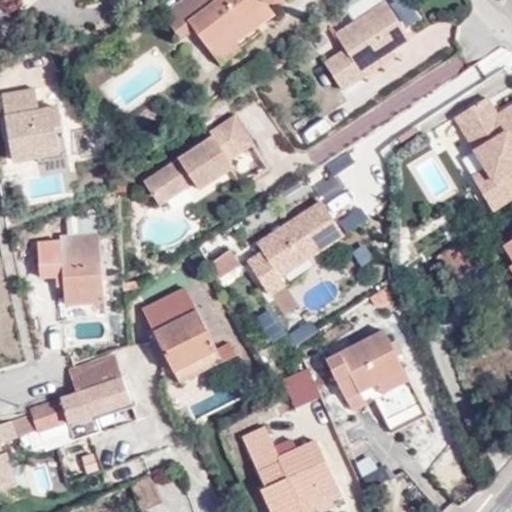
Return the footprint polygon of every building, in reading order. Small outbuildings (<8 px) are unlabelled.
[(162,0),(150,9),(170,38),(186,27),(208,59),(228,45),(223,38),(264,9),(257,0),(262,0),(263,0),(162,0)] [(334,47),(314,59),(333,91),(387,56),(383,51),(400,40),(374,1),(373,2),(371,0),(348,0),(341,6),(336,15),(341,24),(326,33),(334,47)] [(303,42),(288,50),(288,51),(295,62),(310,53),(303,42)] [(478,96),(444,117),(444,118),(474,168),(462,175),(475,198),(504,181),(511,176),(511,173),(509,168),(511,165),(511,98),(488,113),(478,96)] [(58,127),(50,99),(33,101),(35,115),(2,121),(11,164),(55,153),(50,129),(58,127)] [(254,153),(233,121),(206,138),(210,143),(141,190),(159,216),(189,195),(195,201),(233,177),(227,170),(254,153)] [(28,179),(29,193),(65,191),(64,177),(28,179)] [(504,181),(475,198),(481,208),(509,189),(504,181)] [(311,199),(248,242),(247,242),(252,249),(235,259),(261,297),(276,287),(271,279),(336,235),(311,199)] [(347,232),(367,222),(361,209),(341,219),(347,232)] [(98,303),(91,218),(64,218),(65,237),(54,239),(58,305),(98,303)] [(188,248),(195,261),(216,247),(208,235),(188,248)] [(460,235),(427,257),(443,281),(476,259),(460,235)] [(511,237),(490,252),(500,268),(496,272),(511,293),(505,297),(510,309),(511,309),(511,237)] [(188,248),(143,278),(150,289),(195,261),(188,248)] [(219,260),(201,272),(208,283),(228,273),(219,260)] [(381,304),(375,292),(356,305),(368,313),(381,304)] [(134,318),(165,373),(206,349),(174,293),(134,318)] [(414,423),(371,338),(316,365),(341,415),(364,404),(380,440),(414,423)] [(206,349),(165,373),(173,388),(225,359),(215,345),(206,349)] [(111,359),(65,373),(71,392),(72,398),(21,414),(14,416),(20,436),(32,431),(59,423),(60,428),(134,403),(125,376),(118,378),(111,359)] [(72,398),(71,392),(19,409),(21,414),(72,398)] [(20,436),(14,416),(3,420),(10,439),(20,436)] [(63,441),(60,428),(59,423),(32,431),(37,448),(53,444),(63,441)] [(290,511),(289,508),(324,490),(305,449),(271,463),(258,437),(234,448),(257,497),(254,498),(259,511),(290,511)] [(72,455),(77,473),(88,469),(84,452),(72,455)] [(357,461),(366,486),(389,478),(380,453),(357,461)] [(145,477),(123,485),(132,510),(154,502),(145,477)] [(311,511),(330,503),(324,490),(289,508),(290,511),(311,511)]
